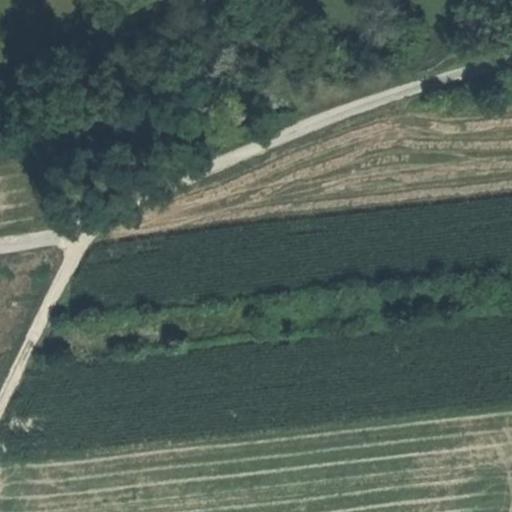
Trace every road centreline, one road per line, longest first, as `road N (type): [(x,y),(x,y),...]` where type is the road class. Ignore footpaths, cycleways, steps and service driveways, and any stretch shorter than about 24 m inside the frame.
road 1 (residential): [(511,50),(336,108),(94,222)]
road 2 (track): [(94,222),(0,420)]
